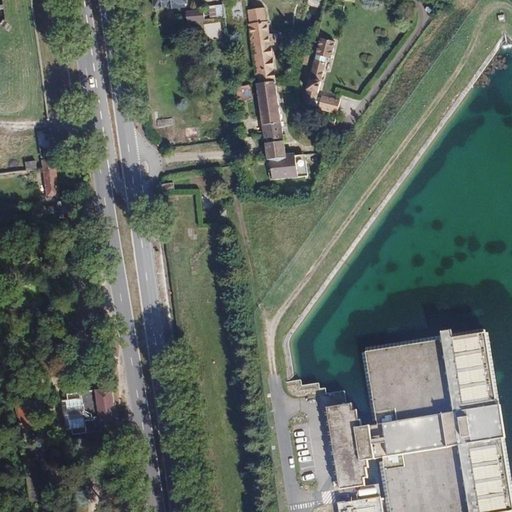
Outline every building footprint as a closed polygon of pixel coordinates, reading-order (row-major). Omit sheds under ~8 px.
[(223,17),(223,5),(210,5),(210,17),(223,17)] [(268,21),(267,21),(265,8),(249,10),(259,84),(276,82),(272,46),(279,45),(278,33),(270,34),(268,21)] [(204,10),(186,12),(188,23),(205,21),(204,10)] [(321,38),(305,103),(315,106),(315,108),(337,114),(341,101),(318,95),(327,58),(331,59),(335,42),(321,38)] [(259,84),(269,159),(286,156),(276,82),(259,84)] [(250,85),(235,87),(236,101),(252,99),(250,85)] [(47,130),(35,131),(39,157),(51,156),(47,130)] [(272,178),(307,175),(305,154),(295,156),(295,155),(286,156),(269,159),(272,178)] [(57,195),(52,159),(39,160),(44,196),(57,195)] [(27,170),(38,169),(36,160),(26,162),(27,170)] [(162,192),(175,191),(173,183),(161,185),(162,192)] [(511,492),(487,332),(365,351),(377,424),(362,426),(361,419),(359,420),(357,410),(353,410),(352,403),(347,404),(327,407),(340,489),(365,485),(364,478),(368,477),(366,467),(369,467),(368,460),(382,458),(391,511),(505,511),(511,511),(511,492)] [(80,392),(80,393),(67,394),(68,400),(82,398),(86,428),(72,430),(73,435),(102,431),(102,432),(118,429),(112,389),(106,390),(97,390),(80,392)] [(16,397),(21,433),(40,430),(35,395),(16,397)] [(68,400),(62,400),(66,431),(72,430),(86,428),(82,398),(68,400)] [(25,460),(31,502),(39,501),(37,484),(42,484),(38,458),(25,460)]
